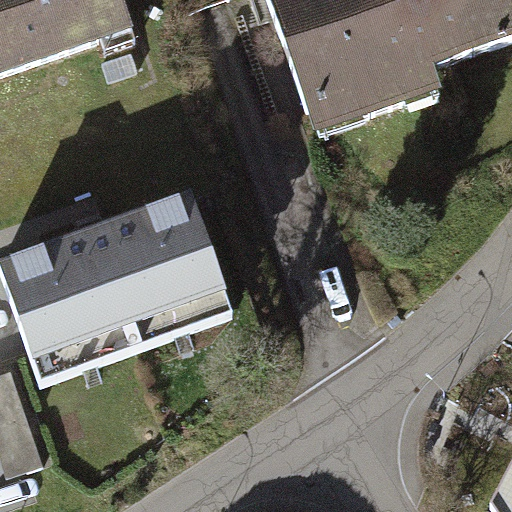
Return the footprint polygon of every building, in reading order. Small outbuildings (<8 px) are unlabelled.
[(120,0),(0,0),(0,97),(138,49),(120,0)] [(511,0),(275,0),(267,3),(319,154),(447,110),(439,89),(511,63),(511,0)] [(194,215),(0,284),(0,291),(42,410),(239,339),(194,215)] [(16,377),(0,382),(0,444),(13,482),(49,468),(16,377)] [(511,511),(511,454),(490,503),(496,511),(511,511)]
